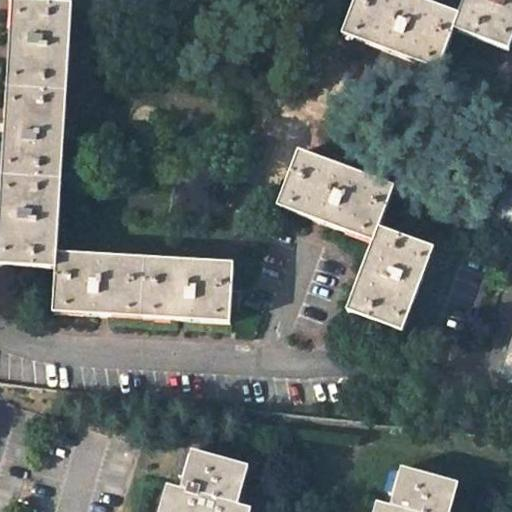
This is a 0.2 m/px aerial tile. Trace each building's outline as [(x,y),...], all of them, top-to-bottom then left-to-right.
[(460,15),(419,0),(357,0),(344,33),(439,70),(455,28),(460,15)] [(511,0),(465,0),(460,15),(455,28),(508,49),(511,37),(511,0)] [(14,2),(0,244),(0,263),(56,267),(57,256),(71,5),(14,2)] [(396,190),(301,154),(281,208),(375,245),(381,230),(396,190)] [(511,225),(511,346),(511,350),(511,190),(508,189),(497,220),(511,225)] [(375,245),(350,313),(403,335),(434,251),(381,230),(375,245)] [(54,314),(231,325),(235,266),(57,256),(56,267),(54,314)] [(170,489),(163,511),(251,511),(252,511),(240,508),(249,469),(195,453),(184,492),(170,489)] [(379,505),(376,511),(450,511),(458,486),(404,471),(393,509),(379,505)]
